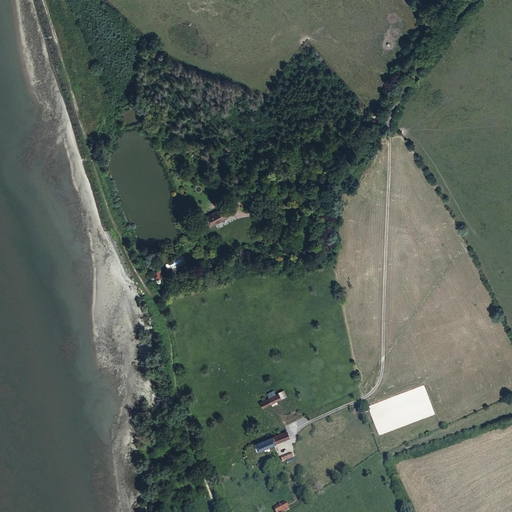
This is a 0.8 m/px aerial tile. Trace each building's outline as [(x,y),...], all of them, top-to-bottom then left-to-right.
[(237,200),(205,217),(210,227),(235,212),(238,217),(245,213),(237,200)] [(160,271),(154,273),(157,282),(158,284),(160,284),(162,283),(162,281),(160,271)] [(286,396),(283,390),(278,393),(278,394),(281,399),(286,396)] [(269,398),(261,402),(263,408),(281,399),(278,394),(276,395),(269,398)] [(289,438),(287,432),(279,435),(281,441),(289,438)] [(279,435),(255,445),(258,451),(281,441),(279,435)] [(286,502),(274,508),(275,511),(283,511),(289,509),(286,502)]
